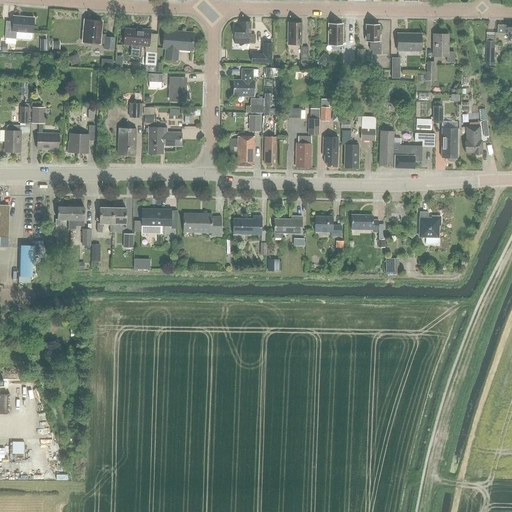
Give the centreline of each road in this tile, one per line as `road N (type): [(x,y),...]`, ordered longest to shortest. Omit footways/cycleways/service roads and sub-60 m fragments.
road 1 (tertiary): [(211,175),(237,186),(511,181)]
road 2 (residential): [(483,13),(208,8)]
road 3 (tertiary): [(0,175),(211,175)]
road 4 (residential): [(208,8),(37,0)]
road 5 (residential): [(211,175),(208,8)]
